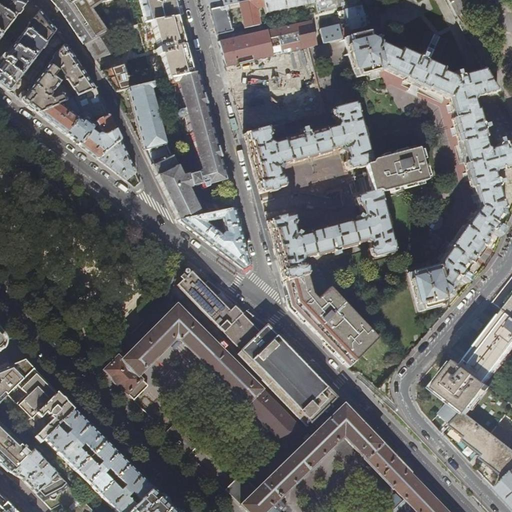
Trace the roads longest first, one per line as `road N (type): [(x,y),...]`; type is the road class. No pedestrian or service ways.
road 1 (residential): [(503,511),(415,418),(404,388),(511,247)]
road 2 (residential): [(191,0),(264,274),(259,302)]
road 3 (residential): [(0,295),(209,511)]
road 4 (residential): [(467,511),(259,302)]
road 5 (residential): [(164,230),(110,95),(37,0)]
road 6 (residential): [(164,230),(0,107)]
